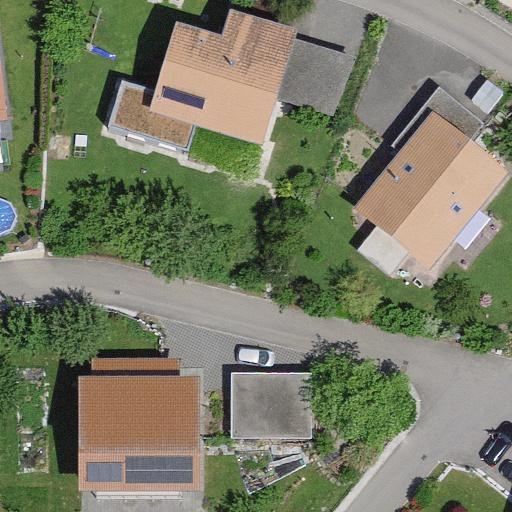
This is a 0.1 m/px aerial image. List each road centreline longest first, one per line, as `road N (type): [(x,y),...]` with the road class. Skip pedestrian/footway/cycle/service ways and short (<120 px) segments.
road 1 (residential): [(495,394),(408,353),(129,285),(58,277),(0,283)]
road 2 (residential): [(495,394),(422,448),(370,511)]
road 3 (residential): [(511,60),(398,0)]
